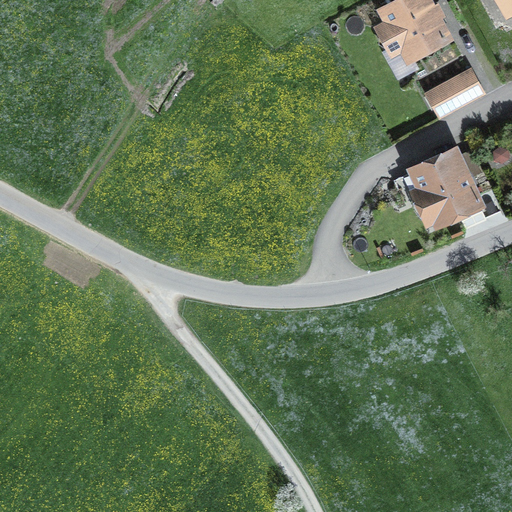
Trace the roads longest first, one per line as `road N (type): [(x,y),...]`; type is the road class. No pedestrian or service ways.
road 1 (unclassified): [(327,296),(270,299),(145,275),(0,192)]
road 2 (residential): [(511,93),(366,173),(328,245),(327,296)]
road 3 (track): [(145,275),(174,324),(262,428),(313,511)]
road 4 (unclassified): [(511,232),(398,279),(327,296)]
